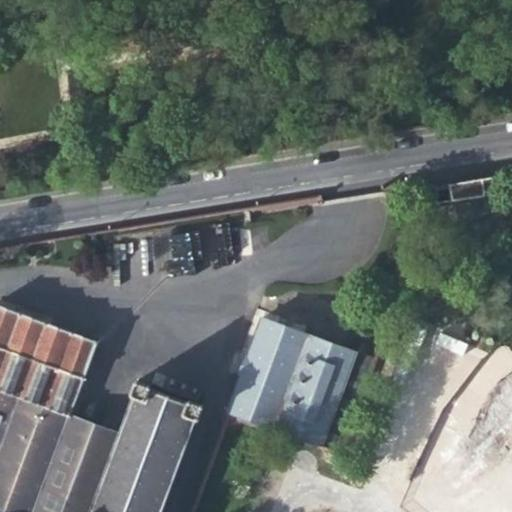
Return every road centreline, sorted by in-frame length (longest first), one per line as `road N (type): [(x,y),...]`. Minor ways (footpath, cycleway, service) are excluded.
road 1 (residential): [(0,219),(511,138)]
road 2 (unknown): [(462,321),(430,369),(377,511)]
